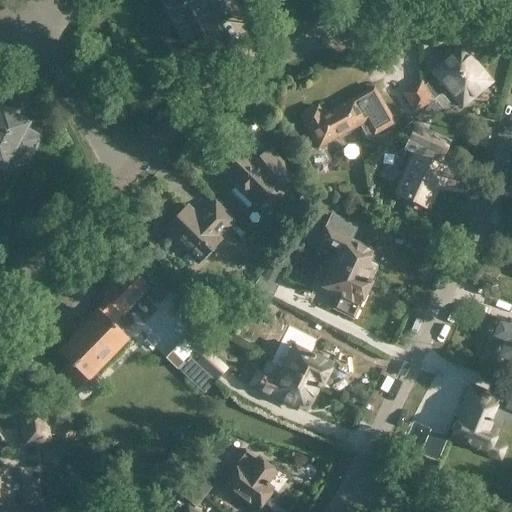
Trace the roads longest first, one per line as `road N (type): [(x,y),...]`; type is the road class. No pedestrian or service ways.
road 1 (residential): [(364,483),(443,325),(511,117)]
road 2 (residential): [(172,167),(284,78),(336,51),(418,25),(511,13)]
road 3 (residential): [(0,337),(172,167)]
road 4 (residential): [(172,167),(102,155),(33,21)]
